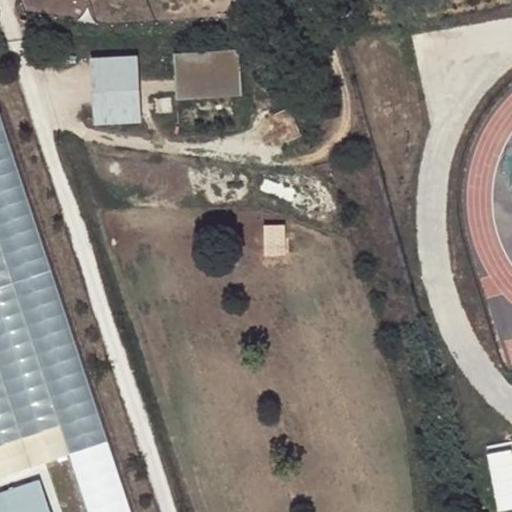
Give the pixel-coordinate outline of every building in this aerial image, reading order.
[(254,89),(245,43),(180,55),(189,101),(254,89)] [(156,128),(144,62),(100,71),(112,137),(156,128)] [(121,511),(0,134),(0,462),(57,444),(79,511),(121,511)] [(511,447),(493,451),(504,508),(511,506),(511,447)] [(38,511),(25,469),(0,476),(0,511),(38,511)]
